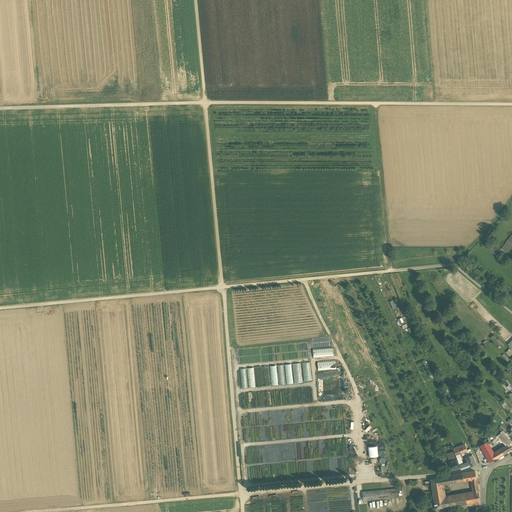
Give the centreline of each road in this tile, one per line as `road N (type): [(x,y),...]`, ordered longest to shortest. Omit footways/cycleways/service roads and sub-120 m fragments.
road 1 (track): [(511,313),(449,265),(0,308)]
road 2 (track): [(511,104),(204,102),(0,111)]
road 3 (track): [(354,483),(46,511)]
road 4 (track): [(222,287),(241,494)]
road 5 (track): [(222,287),(204,102)]
road 6 (track): [(234,412),(358,402),(359,460)]
road 7 (track): [(375,103),(391,271)]
